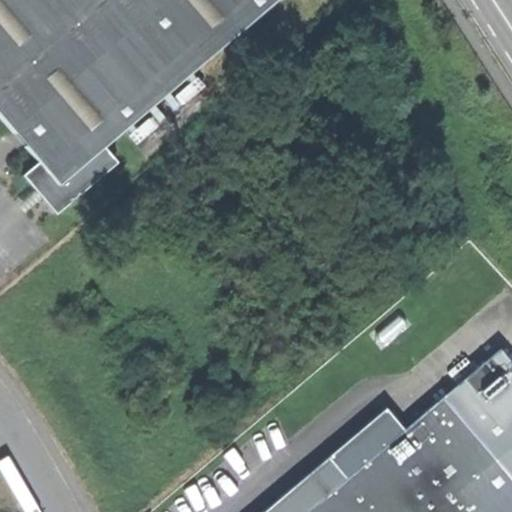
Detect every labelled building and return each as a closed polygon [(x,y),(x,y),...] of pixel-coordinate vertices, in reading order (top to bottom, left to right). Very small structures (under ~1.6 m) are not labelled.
[(0,0),(0,117),(37,160),(22,173),(56,213),(116,162),(102,145),(272,0),(0,0)] [(511,511),(511,366),(497,349),(441,396),(511,481),(511,511)] [(497,511),(511,500),(511,481),(441,396),(402,429),(346,476),(327,454),(258,511),(497,511)] [(383,408),(327,454),(346,476),(402,429),(383,408)] [(511,511),(511,500),(497,511),(511,511)]
